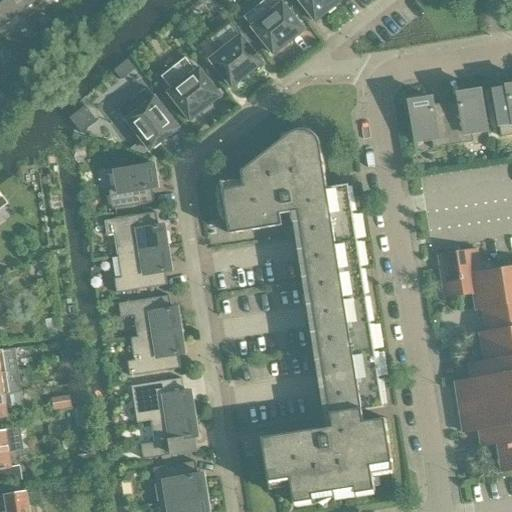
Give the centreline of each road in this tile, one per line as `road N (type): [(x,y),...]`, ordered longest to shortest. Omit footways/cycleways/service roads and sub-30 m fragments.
road 1 (residential): [(233,511),(177,169),(302,70)]
road 2 (residential): [(441,511),(377,105),(385,78)]
road 3 (residential): [(385,78),(511,49)]
